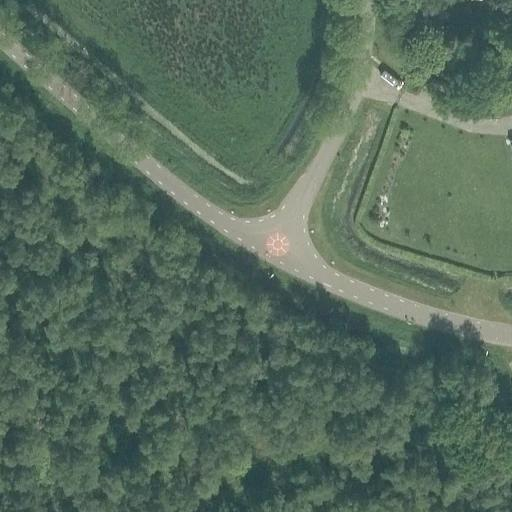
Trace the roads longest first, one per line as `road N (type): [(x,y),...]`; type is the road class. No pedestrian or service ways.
road 1 (unclassified): [(270,251),(176,192),(0,43)]
road 2 (residential): [(270,251),(357,76),(362,0)]
road 3 (unclassified): [(270,251),(402,310),(511,335)]
